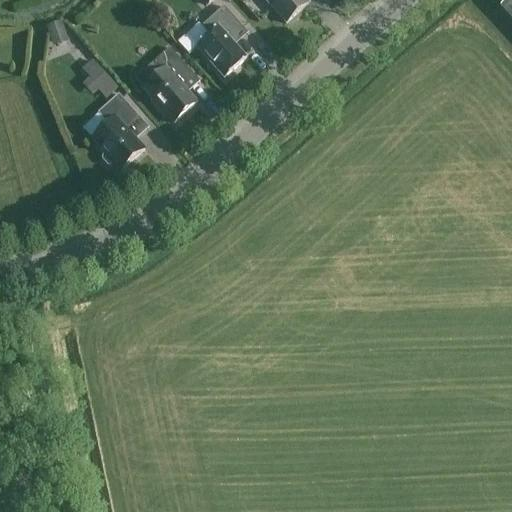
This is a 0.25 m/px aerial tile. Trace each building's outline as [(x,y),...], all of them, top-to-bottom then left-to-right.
[(200,0),(208,9),(217,0),(200,0)] [(264,0),(287,25),(309,5),(305,0),(264,0)] [(511,20),(511,0),(502,10),(511,20)] [(198,49),(226,80),(248,60),(230,41),(244,29),(225,8),(203,28),(211,37),(198,49)] [(70,43),(62,23),(47,29),(55,49),(70,43)] [(195,76),(171,49),(154,65),(162,74),(145,90),(156,102),(154,104),(165,116),(167,115),(176,125),(198,104),(183,87),(195,76)] [(119,90),(93,62),(81,73),(107,101),(119,90)] [(138,117),(120,96),(99,115),(110,126),(93,141),(106,155),(103,158),(103,161),(109,167),(112,167),(114,165),(122,173),(146,151),(125,129),(138,117)]
